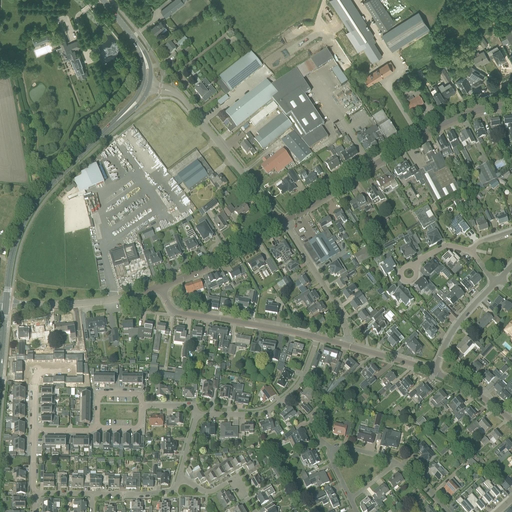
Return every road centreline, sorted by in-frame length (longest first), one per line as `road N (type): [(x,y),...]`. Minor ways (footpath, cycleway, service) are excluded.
road 1 (tertiary): [(6,303),(25,219),(124,112)]
road 2 (tertiary): [(283,222),(438,125),(475,111)]
road 3 (residential): [(317,337),(173,312),(160,286)]
road 4 (tertiary): [(283,222),(170,91)]
road 5 (residential): [(195,415),(272,408),(301,380),(317,337)]
road 6 (residential): [(6,303),(95,302),(160,286)]
road 7 (unclassified): [(345,345),(342,315),(283,222)]
road 8 (residential): [(160,286),(283,222)]
